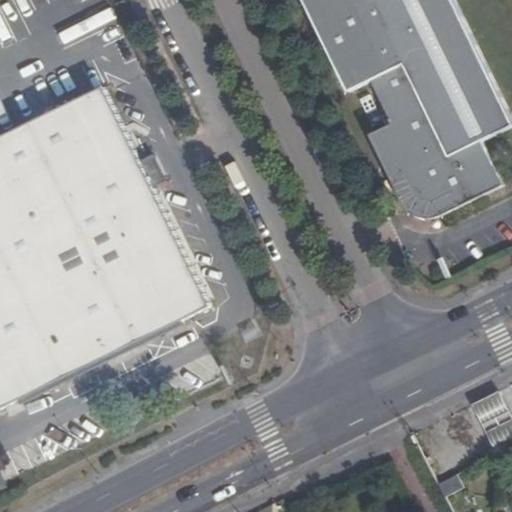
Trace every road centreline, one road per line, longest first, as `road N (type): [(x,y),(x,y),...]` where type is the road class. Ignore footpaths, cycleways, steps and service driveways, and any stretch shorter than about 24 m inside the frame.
road 1 (unclassified): [(150,0),(354,397)]
road 2 (unclassified): [(416,366),(225,0)]
road 3 (secondary): [(354,397),(121,511)]
